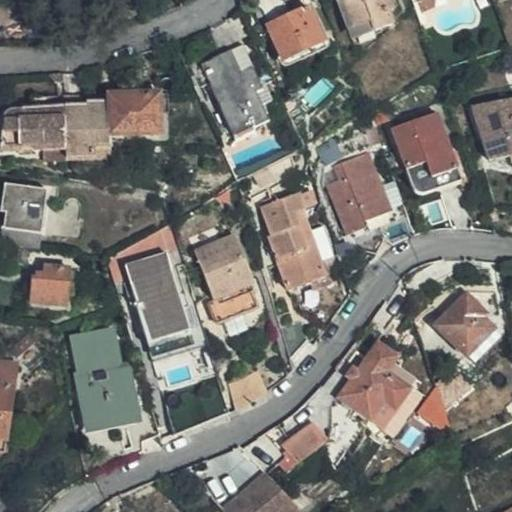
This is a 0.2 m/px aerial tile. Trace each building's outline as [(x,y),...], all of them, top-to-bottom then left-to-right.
[(385,3),(383,0),(339,0),(352,34),(387,20),(381,6),(385,3)] [(429,5),(429,0),(414,0),(414,1),(419,10),(429,5)] [(318,45),(302,9),(285,16),(280,4),(257,15),(278,62),(318,45)] [(196,63),(223,124),(255,110),(248,93),(242,78),(250,76),(236,45),(196,63)] [(255,110),(223,124),(229,139),(247,131),(245,127),(260,120),(254,106),(264,102),(257,86),(255,87),(250,76),(242,78),(248,93),(255,110)] [(163,96),(107,96),(106,102),(84,102),(83,105),(61,105),(10,105),(7,105),(5,108),(2,112),(1,146),(21,147),(21,152),(38,152),(38,150),(70,150),(70,156),(107,157),(107,136),(156,136),(156,116),(157,115),(163,115),(163,96)] [(106,102),(107,96),(61,96),(61,105),(83,105),(84,102),(106,102)] [(511,102),(468,109),(486,160),(503,158),(511,169),(511,168),(511,102)] [(394,145),(388,131),(400,126),(392,104),(364,115),(377,151),(394,145)] [(458,183),(434,115),(400,126),(388,131),(394,145),(409,189),(410,189),(410,190),(410,191),(411,191),(412,192),(412,193),(413,193),(414,194),(415,194),(415,195),(416,195),(417,195),(418,195),(419,195),(419,196),(420,196),(421,196),(421,195),(422,195),(422,196),(458,183)] [(324,186),(343,236),(363,228),(361,224),(381,215),(385,214),(361,154),(328,167),(334,182),(324,186)] [(300,169),(287,174),(293,188),(305,184),(300,169)] [(304,233),(294,202),(286,204),(282,192),(290,190),(293,188),(287,174),(287,172),(251,185),(256,201),(260,200),(264,213),(257,215),(285,295),(305,287),(320,282),(314,265),(304,233)] [(0,233),(36,238),(41,193),(0,187),(0,233)] [(286,204),(294,202),(290,190),(282,192),(286,204)] [(363,228),(365,234),(386,226),(381,215),(361,224),(363,228)] [(319,228),(304,233),(314,265),(320,263),(329,260),(319,228)] [(363,228),(343,236),(336,239),(338,245),(365,234),(363,228)] [(251,291),(236,242),(195,254),(209,303),(204,305),(211,325),(251,313),(245,292),(251,291)] [(188,336),(164,256),(122,270),(145,348),(188,336)] [(328,286),(320,263),(314,265),(320,282),(305,287),(307,293),(328,286)] [(62,310),(66,273),(30,268),(26,306),(62,310)] [(444,318),(462,298),(454,291),(437,310),(444,318)] [(483,316),(462,298),(444,318),(434,329),(465,358),(489,333),(491,330),(483,324),(489,318),(486,314),(483,316)] [(91,319),(93,329),(106,327),(104,317),(91,319)] [(294,324),(278,330),(288,363),(305,344),(299,327),(294,324)] [(498,340),(489,333),(465,358),(474,366),(498,340)] [(83,409),(128,401),(124,382),(119,383),(111,334),(71,340),(83,409)] [(14,356),(28,339),(24,335),(9,351),(14,356)] [(188,336),(145,348),(148,361),(192,349),(188,336)] [(405,394),(366,364),(338,401),(376,432),(405,394)] [(0,367),(0,441),(2,441),(12,368),(0,367)] [(433,387),(435,393),(439,409),(472,388),(457,367),(433,387)] [(241,382),(226,386),(233,412),(249,403),(264,395),(256,373),(241,382)] [(439,409),(435,393),(429,398),(413,417),(434,435),(444,425),(439,409)] [(172,435),(225,416),(218,394),(164,411),(172,435)] [(74,411),(79,437),(127,429),(132,428),(130,415),(128,401),(83,409),(74,411)] [(147,410),(130,415),(132,428),(127,429),(135,449),(140,447),(156,440),(147,410)] [(294,467),(321,444),(304,432),(280,450),(294,467)] [(143,454),(140,447),(135,449),(123,454),(125,461),(134,457),(143,454)] [(280,450),(267,460),(283,477),(294,467),(280,450)] [(244,461),(202,502),(212,511),(228,511),(262,480),(244,461)] [(293,511),(262,480),(228,511),(293,511)]
